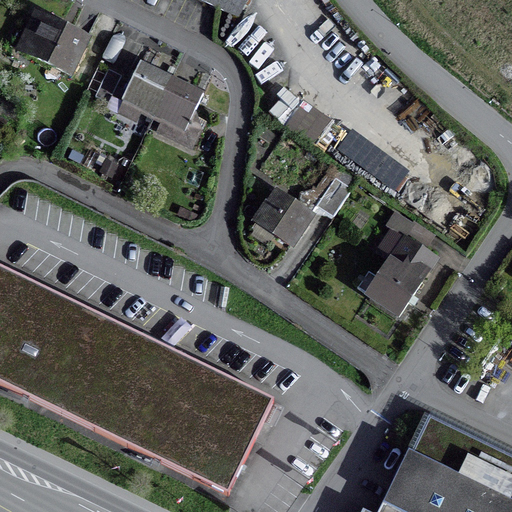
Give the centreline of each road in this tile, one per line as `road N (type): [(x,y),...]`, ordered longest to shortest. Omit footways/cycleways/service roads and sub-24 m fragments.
road 1 (residential): [(109,0),(225,58),(239,75),(244,98),(219,259)]
road 2 (residential): [(0,180),(21,168),(47,173),(219,259)]
road 3 (residential): [(341,0),(406,69),(511,149)]
road 4 (residential): [(219,259),(400,384)]
road 5 (residential): [(511,216),(400,384)]
road 6 (residential): [(400,384),(315,511)]
road 7 (residential): [(400,384),(511,440)]
